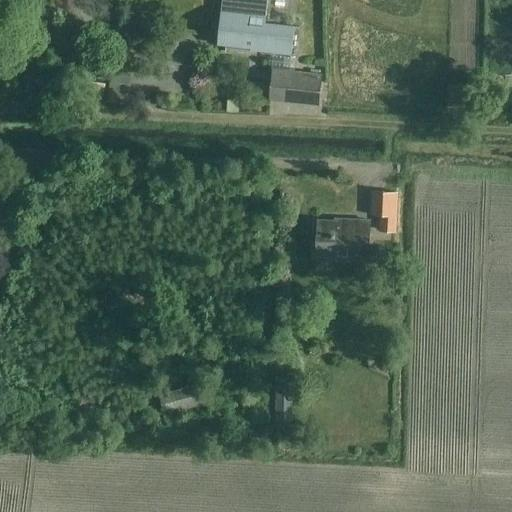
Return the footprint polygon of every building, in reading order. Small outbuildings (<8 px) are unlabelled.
[(225,0),(224,16),(220,38),(228,40),(228,45),(294,54),(298,26),(268,22),(271,0),(225,0)] [(322,74),(272,69),(269,99),(319,105),(322,74)] [(486,111),(488,86),(448,85),(447,110),(486,111)] [(383,230),(393,231),(394,191),(370,191),(369,216),(384,216),(383,230)] [(343,219),(343,222),(318,220),(316,255),(367,258),(369,221),(343,219)] [(383,288),(392,288),(394,267),(383,267),(383,288)] [(159,395),(164,414),(203,403),(197,384),(159,395)]
